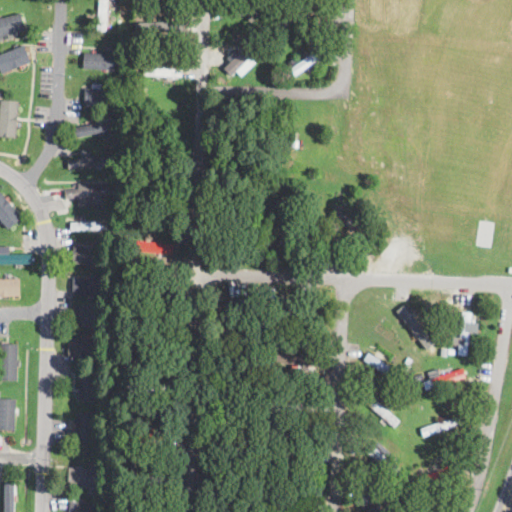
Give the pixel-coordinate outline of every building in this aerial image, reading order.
[(108,0),(106,30),(106,31),(97,31),(97,30),(99,0),(108,0)] [(280,17),(280,8),(331,8),(331,17),(280,17)] [(0,35),(0,18),(22,13),(26,28),(0,35)] [(166,32),(138,32),(138,22),(185,22),(185,32),(166,32)] [(275,39),(274,44),(275,45),(275,54),(263,53),(263,50),(264,43),(269,43),(269,38),(275,39)] [(0,74),(0,55),(25,45),(24,42),(30,39),(32,45),(26,48),(31,61),(0,74)] [(242,65),(234,72),(229,67),(256,43),(261,48),(242,65)] [(290,79),(288,81),(283,74),(318,50),(323,57),(290,79)] [(116,52),(116,68),(85,67),(86,51),(116,52)] [(182,76),(181,76),(144,75),(144,68),(171,69),(183,69),(182,76)] [(143,83),(143,88),(144,88),(144,96),(136,96),(136,90),(136,87),(137,87),(137,83),(143,83)] [(119,100),(119,106),(112,106),(112,108),(85,106),(85,88),(92,88),(97,88),(113,89),(112,94),(113,94),(119,95),(119,100)] [(15,112),(14,119),(11,118),(9,136),(0,136),(0,124),(2,101),(3,93),(13,93),(11,112),(15,112)] [(75,137),(73,127),(113,118),(115,128),(75,137)] [(113,164),(69,169),(68,159),(112,154),(113,164)] [(71,198),(65,198),(64,189),(107,186),(107,196),(71,198)] [(12,229),(0,214),(0,200),(19,223),(12,229)] [(336,250),(336,255),(326,253),(327,251),(334,205),(344,207),(336,250)] [(366,214),(357,217),(354,209),(363,206),(366,214)] [(296,227),(295,237),(293,254),(285,253),(286,246),(280,245),(280,242),(281,235),(287,236),(290,210),(298,212),(296,227)] [(370,222),(361,226),(358,220),(367,215),(370,222)] [(73,231),(71,231),(71,222),(107,220),(107,229),(73,231)] [(173,244),(172,253),(130,249),(131,240),(173,244)] [(103,253),(102,263),(74,263),(74,261),(74,251),(74,247),(103,247),(103,253)] [(0,263),(0,254),(30,254),(33,255),(33,263),(0,263)] [(0,295),(0,279),(20,279),(20,295),(0,295)] [(104,281),(104,289),(62,288),(63,280),(104,281)] [(174,297),(174,298),(131,297),(131,288),(174,288),(174,297)] [(311,327),(308,329),(278,300),(284,294),(314,323),(311,327)] [(270,330),(263,335),(239,302),(245,297),(270,330)] [(98,326),(74,326),(75,311),(98,311),(98,326)] [(429,341),(424,345),(401,317),(408,311),(431,339),(429,341)] [(470,332),(469,340),(468,356),(458,355),(459,344),(454,343),(454,341),(455,337),(460,338),(463,311),(473,312),(470,332)] [(242,323),(239,325),(235,319),(242,314),(247,320),(242,323)] [(129,345),(124,345),(124,335),(173,334),(173,344),(129,345)] [(280,339),(274,343),(270,338),(276,334),(280,339)] [(98,337),(98,355),(68,354),(68,337),(98,337)] [(18,380),(18,381),(1,381),(2,338),(20,339),(18,380)] [(229,350),(233,350),(257,351),(257,361),(214,360),(214,350),(223,350),(223,346),(229,346),(229,350)] [(404,375),(399,383),(364,360),(369,353),(404,375)] [(299,364),(298,373),(314,374),(314,355),(278,354),(277,363),(299,364)] [(96,370),(95,399),(79,399),(80,369),(96,370)] [(428,389),(426,390),(423,382),(457,371),(464,369),(466,377),(428,389)] [(169,392),(169,393),(127,392),(127,383),(170,384),(169,392)] [(375,399),(377,400),(379,398),(382,400),(380,403),(402,422),(396,428),(362,398),(368,392),(375,399)] [(0,398),(16,398),(15,429),(0,428),(0,398)] [(253,407),(253,410),(237,410),(237,418),(229,418),(229,410),(216,410),(216,405),(216,400),(253,400),(253,407)] [(314,410),(314,411),(272,410),(272,401),(315,402),(314,410)] [(97,452),(97,453),(79,453),(80,407),(98,408),(97,452)] [(424,437),(424,436),(421,428),(461,415),(464,424),(424,437)] [(171,434),(170,439),(155,438),(155,443),(139,442),(139,438),(126,438),(126,427),(171,429),(171,434)] [(404,473),(400,479),(361,449),(367,442),(405,472),(404,473)] [(250,447),(250,455),(214,454),(215,446),(250,447)] [(274,459),(270,459),(270,450),(313,449),(313,458),(274,459)] [(137,452),(137,461),(128,460),(129,452),(137,452)] [(105,463),(101,468),(95,463),(99,458),(105,463)] [(425,486),(422,487),(418,479),(457,461),(461,469),(425,486)] [(426,471),(423,472),(420,465),(429,461),(432,468),(426,471)] [(100,487),(69,486),(69,468),(101,468),(100,487)] [(169,482),(169,485),(126,484),(127,475),(169,476),(169,482)] [(14,511),(5,511),(6,492),(6,482),(14,482),(14,511)] [(381,511),(360,493),(366,487),(395,511),(381,511)] [(401,493),(397,498),(388,492),(392,487),(401,493)] [(255,498),(254,503),(216,502),(217,494),(255,496),(255,498)] [(312,505),(312,507),(269,504),(270,496),(313,499),(312,505)] [(98,508),(98,511),(93,511),(69,511),(70,502),(94,503),(94,506),(99,506),(98,508)]
